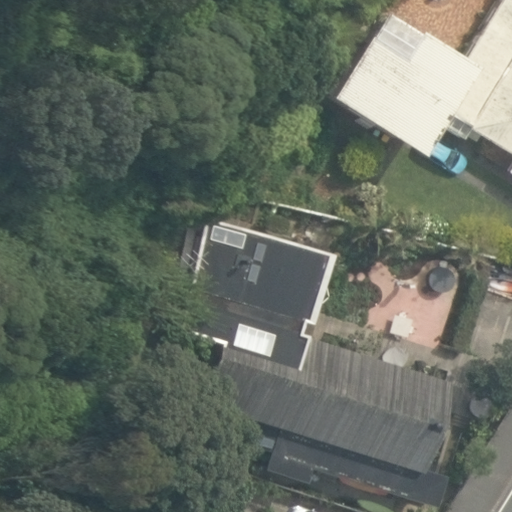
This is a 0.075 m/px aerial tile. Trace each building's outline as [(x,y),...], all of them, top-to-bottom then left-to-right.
[(501,170),(511,177),(511,0),(495,0),(458,61),(375,11),(363,31),(348,22),(310,84),(322,91),(319,97),(412,153),(431,121),(458,137),(463,128),(510,156),(501,170)] [(253,309),(273,240),(186,215),(166,284),(253,309)] [(399,495),(420,502),(466,360),(324,314),(317,336),(209,302),(176,404),(213,416),(203,448),(241,460),(246,445),(261,450),(254,470),(300,484),(304,470),(397,500),(399,495)] [(229,507),(241,469),(167,446),(155,485),(229,507)] [(208,511),(179,501),(174,511),(208,511)]
